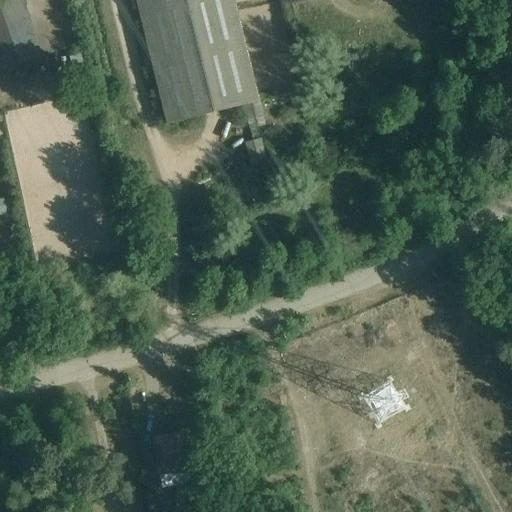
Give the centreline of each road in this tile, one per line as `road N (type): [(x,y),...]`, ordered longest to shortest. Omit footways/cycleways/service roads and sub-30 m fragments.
road 1 (unclassified): [(511,209),(227,326),(0,386)]
road 2 (track): [(175,225),(118,0)]
